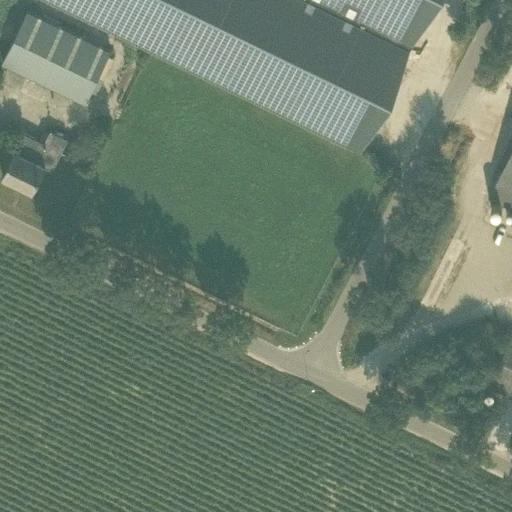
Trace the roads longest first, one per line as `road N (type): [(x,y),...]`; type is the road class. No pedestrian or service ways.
road 1 (unclassified): [(313,369),(503,0)]
road 2 (unclassified): [(313,369),(0,216)]
road 3 (unclassified): [(511,467),(313,369)]
